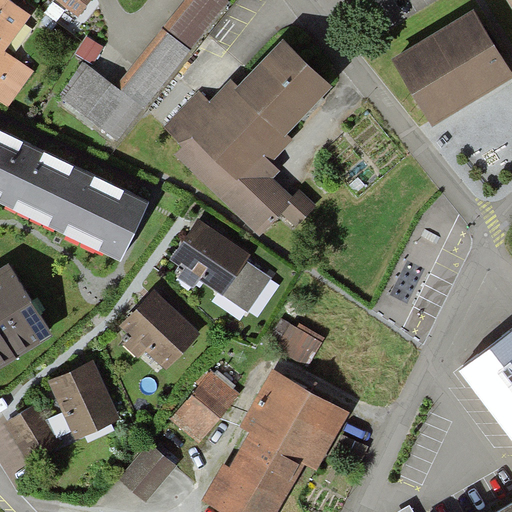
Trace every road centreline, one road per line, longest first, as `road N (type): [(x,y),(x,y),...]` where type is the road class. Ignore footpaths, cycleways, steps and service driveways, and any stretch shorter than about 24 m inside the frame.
road 1 (residential): [(358,511),(470,283),(485,233)]
road 2 (residential): [(485,233),(300,0)]
